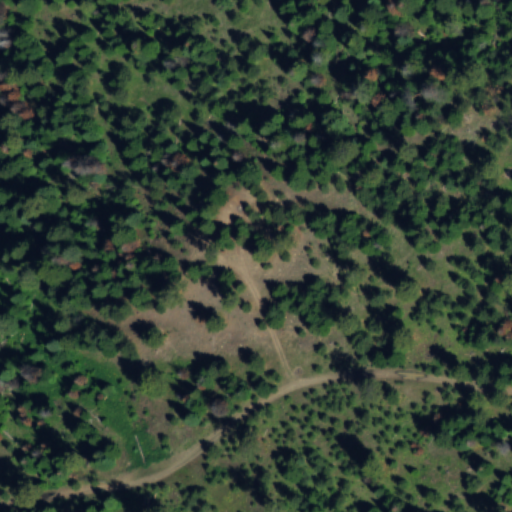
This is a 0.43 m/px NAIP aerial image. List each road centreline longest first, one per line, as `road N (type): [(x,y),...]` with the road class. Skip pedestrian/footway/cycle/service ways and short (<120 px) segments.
road 1 (track): [(511,392),(387,369),(292,380),(115,488),(0,505)]
road 2 (track): [(292,380),(238,271),(216,257),(211,233),(237,206)]
